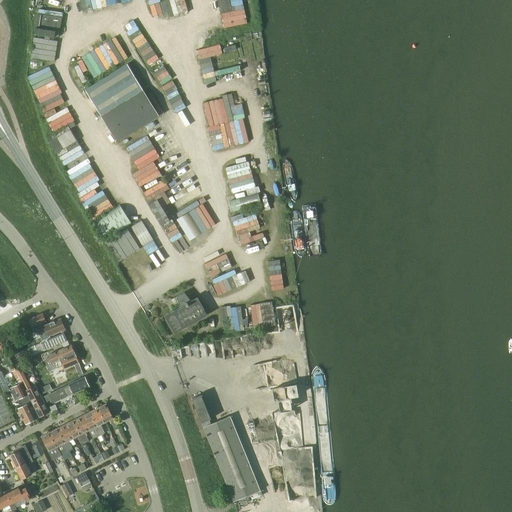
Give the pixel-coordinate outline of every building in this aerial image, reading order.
[(85,90),(117,141),(159,115),(127,64),(85,90)] [(258,193),(229,201),(232,212),(261,204),(258,193)] [(158,199),(148,204),(161,225),(169,220),(158,199)] [(119,205),(94,221),(106,239),(131,224),(119,205)] [(194,208),(176,219),(189,240),(207,230),(194,208)] [(141,220),(131,227),(143,246),(153,240),(141,220)] [(180,307),(164,316),(174,333),(207,315),(197,297),(191,301),(184,292),(176,297),(180,307)] [(42,313),(29,319),(32,326),(34,330),(36,328),(41,340),(50,337),(49,335),(64,329),(60,319),(45,325),(43,321),(45,320),(42,313)] [(64,332),(40,342),(40,343),(43,350),(67,340),(66,337),(64,332)] [(47,365),(75,354),(71,345),(48,355),(50,358),(44,360),(47,365)] [(78,362),(75,354),(47,365),(49,371),(62,365),(64,368),(78,362)] [(16,370),(15,370),(23,385),(25,390),(26,389),(30,387),(21,367),(16,370)] [(0,370),(0,385),(3,392),(9,389),(7,386),(11,384),(8,378),(4,379),(0,370)] [(15,370),(12,371),(18,383),(12,385),(23,406),(18,408),(26,423),(35,419),(39,417),(33,406),(30,408),(28,404),(31,402),(25,390),(23,385),(15,370)] [(65,374),(50,380),(52,387),(68,381),(65,374)] [(48,404),(73,394),(89,386),(84,377),(68,384),(69,385),(62,388),(44,396),(48,404)] [(34,406),(33,406),(39,417),(48,412),(35,385),(30,387),(26,389),(34,406)] [(191,399),(201,423),(211,419),(201,395),(191,399)] [(106,404),(98,408),(105,422),(109,420),(113,428),(117,426),(106,404)] [(98,408),(90,412),(101,435),(104,433),(100,424),(105,422),(98,408)] [(90,412),(82,416),(89,430),(93,439),(101,435),(90,412)] [(82,416),(74,420),(85,443),(88,441),(84,432),(89,430),(82,416)] [(203,427),(233,501),(260,490),(230,416),(203,427)] [(74,420),(65,424),(72,438),(77,436),(81,444),(85,443),(74,420)] [(65,424),(57,428),(69,451),(72,449),(68,440),(72,438),(65,424)] [(57,428),(49,432),(61,455),(69,451),(57,428)] [(53,459),(61,455),(49,432),(41,436),(53,459)] [(36,454),(31,457),(32,459),(44,453),(39,443),(38,443),(37,441),(32,444),(33,445),(32,446),(36,454)] [(9,454),(15,467),(25,462),(24,460),(31,457),(25,444),(17,448),(18,450),(9,454)] [(114,455),(120,452),(117,447),(111,450),(114,455)] [(110,457),(107,450),(101,453),(104,459),(109,457),(110,457)] [(31,457),(24,460),(25,462),(15,467),(21,479),(31,475),(26,465),(33,461),(32,459),(31,457)] [(46,473),(52,470),(48,462),(42,464),(46,473)] [(78,466),(80,471),(86,469),(83,463),(78,466)] [(69,470),(71,476),(77,473),(74,467),(69,470)] [(85,472),(77,476),(80,481),(87,477),(85,472)] [(91,485),(88,479),(80,484),(83,489),(91,485)] [(61,485),(67,496),(72,493),(67,483),(61,485)] [(18,487),(6,493),(11,503),(13,502),(13,503),(23,498),(25,501),(31,499),(25,487),(19,489),(18,487)] [(102,506),(99,498),(95,491),(91,493),(95,500),(92,502),(74,510),(75,511),(89,511),(94,509),(95,510),(102,506)] [(6,493),(0,496),(0,509),(9,505),(11,508),(12,511),(16,509),(15,508),(13,503),(13,502),(11,503),(6,493)] [(223,495),(226,504),(232,502),(228,493),(223,495)] [(42,499),(34,504),(37,511),(41,511),(47,509),(42,499)]
